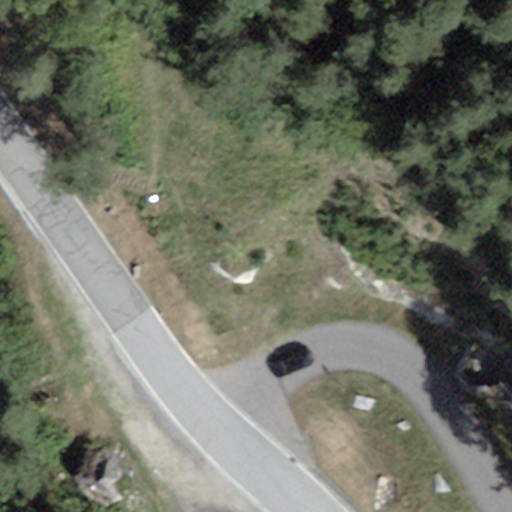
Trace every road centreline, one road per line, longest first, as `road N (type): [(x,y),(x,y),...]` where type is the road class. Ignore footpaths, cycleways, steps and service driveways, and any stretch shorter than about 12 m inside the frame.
road 1 (unclassified): [(210,428),(286,367),(357,347),(390,354),(434,398),(503,511)]
road 2 (tertiary): [(210,428),(0,137)]
road 3 (tertiary): [(298,511),(210,428)]
